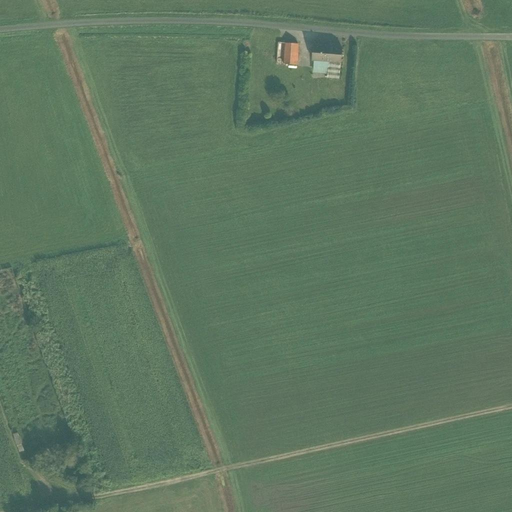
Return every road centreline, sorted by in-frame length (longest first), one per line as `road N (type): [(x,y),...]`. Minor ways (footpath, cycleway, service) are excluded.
road 1 (unclassified): [(0,29),(227,22),(511,38)]
road 2 (track): [(511,406),(27,511)]
